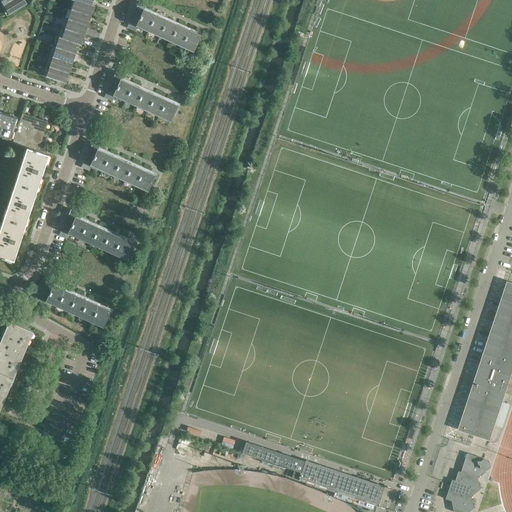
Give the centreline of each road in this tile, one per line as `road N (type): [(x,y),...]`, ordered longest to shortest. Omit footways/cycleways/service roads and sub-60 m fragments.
road 1 (unclassified): [(410,511),(511,206)]
road 2 (residential): [(0,292),(17,287),(36,257),(84,110)]
